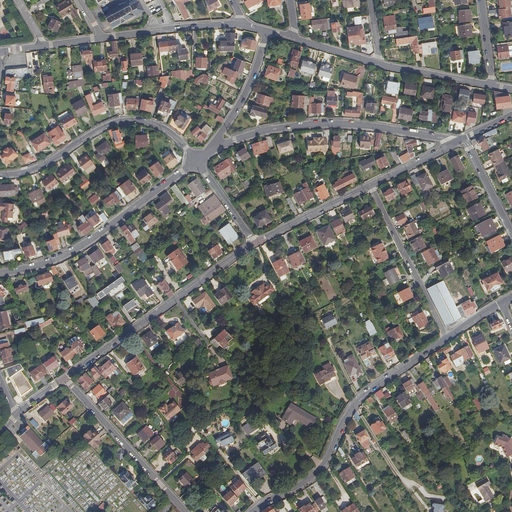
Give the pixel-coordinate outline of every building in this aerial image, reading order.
[(41,0),(33,5),(37,12),(45,7),(43,5),(50,0),(41,0)] [(65,0),(55,6),(61,17),(68,13),(70,14),(72,16),(77,13),(69,0),(65,0)] [(132,0),(105,16),(112,28),(144,9),(138,0),(132,0)] [(175,0),(174,1),(184,19),(189,17),(182,3),(187,0),(175,0)] [(208,0),(205,2),(208,12),(220,6),(217,0),(208,0)] [(244,0),(250,11),(262,4),(260,0),(244,0)] [(359,0),(345,0),(346,1),(343,1),(344,8),(347,7),(347,8),(360,6),(359,0)] [(511,7),(510,0),(497,0),(498,4),(500,3),(500,5),(500,9),(511,7)] [(302,20),(311,19),(309,4),(300,5),(302,20)] [(511,16),(511,7),(500,9),(499,9),(500,14),(499,14),(499,18),(511,16)] [(460,22),(471,21),(470,9),(459,11),(460,22)] [(389,34),(395,33),(396,38),(397,38),(408,37),(407,31),(403,31),(402,28),(400,27),(396,27),(395,15),(384,17),(386,30),(389,29),(389,34)] [(429,30),(434,30),(434,27),(433,27),(432,17),(420,19),(421,28),(429,27),(429,30)] [(47,28),(56,32),(60,23),(52,19),(47,28)] [(330,19),(312,21),(313,30),(322,28),(322,31),(329,30),(329,29),(331,29),(330,19)] [(333,33),(340,32),(338,23),(331,24),(333,33)] [(459,26),(461,38),(466,37),(473,36),(472,24),(459,26)] [(363,29),(362,26),(355,27),(347,28),(349,44),(354,43),(354,46),(365,44),(364,35),(362,35),(361,30),(363,30),(363,29)] [(365,44),(354,46),(354,47),(367,45),(364,29),(363,29),(363,30),(361,30),(362,35),(364,35),(365,44)] [(233,50),(235,33),(226,32),(226,41),(219,41),(218,50),(233,50)] [(408,37),(397,38),(398,44),(412,42),(413,49),(415,48),(415,51),(419,51),(419,44),(418,39),(417,35),(408,37)] [(254,50),(256,41),(247,39),(245,48),(254,50)] [(116,41),(112,42),(113,49),(113,52),(110,52),(109,52),(110,57),(116,56),(118,56),(116,41)] [(159,49),(159,52),(169,50),(168,41),(158,43),(159,49)] [(169,50),(169,53),(171,53),(171,50),(177,49),(177,44),(176,41),(168,41),(169,50)] [(511,41),(497,43),(499,57),(509,56),(509,55),(511,54),(511,41)] [(419,51),(420,53),(424,53),(424,54),(436,52),(435,42),(419,44),(419,51)] [(182,44),(177,44),(177,49),(179,59),(187,58),(187,50),(182,50),(182,44)] [(291,64),(298,66),(302,52),(300,51),(294,49),(292,55),(294,56),(291,64)] [(452,60),(464,58),(463,49),(451,51),(452,60)] [(86,60),(90,59),(91,68),(94,67),(93,61),(92,50),(83,52),(84,57),(86,57),(86,60)] [(468,52),(469,64),(479,63),(477,51),(468,52)] [(132,65),(144,64),(142,53),(131,55),(132,65)] [(130,71),(128,58),(121,59),(122,62),(123,71),(130,71)] [(197,67),(206,68),(206,64),(208,64),(208,62),(206,61),(206,58),(197,58),(197,67)] [(241,74),(246,62),(237,58),(233,70),(239,73),(241,74)] [(94,67),(95,71),(107,70),(106,60),(93,61),(94,67)] [(313,74),(316,64),(311,63),(311,62),(307,61),(307,62),(303,60),(300,70),(313,74)] [(83,77),(82,65),(72,67),(74,78),(83,77)] [(225,67),(220,65),(216,70),(222,73),(225,67)] [(277,80),(281,70),(269,65),(266,76),(277,80)] [(330,79),(333,68),(329,67),(325,66),(321,65),(318,75),(322,76),(322,78),(328,80),(329,78),(330,79)] [(149,75),(159,74),(158,66),(148,67),(149,75)] [(234,84),(239,73),(233,70),(225,67),(223,72),(224,74),(229,76),(227,80),(228,81),(234,84)] [(15,78),(29,77),(29,76),(28,69),(28,68),(7,70),(6,77),(15,78)] [(103,81),(111,80),(110,72),(106,72),(107,76),(102,77),(103,81)] [(197,78),(194,82),(198,84),(200,81),(206,84),(209,77),(203,74),(197,78)] [(340,85),(353,89),(356,77),(344,74),(340,85)] [(162,87),(165,88),(167,84),(169,79),(170,75),(169,76),(163,76),(161,76),(160,81),(164,82),(162,87)] [(52,89),(54,89),(53,83),(53,76),(47,77),(44,77),(45,88),(52,87),(52,89)] [(14,90),(15,78),(6,77),(6,83),(9,84),(8,90),(14,90)] [(71,89),(78,88),(81,86),(85,86),(84,80),(69,82),(71,89)] [(398,94),(399,84),(388,82),(387,92),(398,94)] [(415,95),(416,85),(406,83),(404,93),(415,95)] [(432,98),(434,88),(423,86),(421,96),(432,98)] [(458,98),(468,100),(470,90),(466,89),(466,90),(460,89),(458,98)] [(327,90),(327,105),(337,105),(337,96),(330,96),(330,90),(327,90)] [(509,93),(495,91),(497,109),(511,106),(509,93)] [(274,98),(256,92),(254,97),(258,98),(257,102),(272,107),(274,98)] [(362,96),(362,93),(350,92),(347,92),(347,95),(353,95),(353,97),(359,97),(358,110),(346,109),(346,115),(360,116),(360,112),(362,112),(362,110),(362,96)] [(123,103),(123,99),(122,93),(109,95),(110,106),(120,105),(120,103),(123,103)] [(473,102),(485,104),(486,96),(475,94),(473,102)] [(92,107),(91,104),(94,103),(90,95),(86,97),(94,116),(102,112),(103,114),(107,113),(105,110),(106,110),(102,102),(92,107)] [(309,104),(309,96),(293,95),(293,106),(304,107),(304,104),(309,104)] [(451,112),(453,96),(443,95),(442,101),(444,101),(443,109),(443,110),(451,112)] [(6,105),(15,106),(16,97),(7,96),(6,105)] [(309,96),(309,104),(309,113),(321,113),(321,110),(324,110),(324,106),(321,106),(321,103),(313,103),(313,96),(309,96)] [(382,103),(386,103),(386,104),(387,106),(392,107),(392,108),(396,108),(397,101),(398,101),(397,107),(400,108),(402,99),(400,99),(383,96),(382,103)] [(142,99),(140,109),(152,111),(154,99),(150,98),(149,100),(142,99)] [(205,105),(203,107),(210,110),(210,109),(218,113),(225,101),(220,98),(218,101),(215,106),(213,105),(212,104),(210,108),(205,105)] [(123,103),(124,107),(127,107),(127,108),(137,109),(137,104),(139,104),(139,102),(137,102),(137,99),(123,99),(123,103)] [(177,102),(172,100),(171,104),(169,103),(163,100),(158,113),(164,115),(166,111),(168,112),(170,107),(174,109),(177,102)] [(73,107),(79,118),(89,112),(82,101),(73,107)] [(376,113),(377,103),(368,102),(367,109),(371,109),(371,112),(376,113)] [(269,109),(254,105),(252,115),(256,116),(257,114),(266,117),(269,109)] [(413,110),(400,108),(399,118),(411,120),(413,110)] [(433,112),(433,110),(429,110),(428,112),(420,111),(419,118),(422,118),(422,119),(432,121),(433,112)] [(465,123),(467,113),(455,111),(453,121),(465,123)] [(475,123),(477,113),(468,111),(466,125),(470,126),(471,122),(475,123)] [(184,128),(189,120),(191,117),(183,112),(181,115),(180,115),(176,123),(180,125),(184,128)] [(61,121),(66,129),(71,127),(71,126),(73,124),(74,125),(78,123),(73,114),(61,121)] [(202,141),(212,129),(206,124),(201,130),(197,126),(191,132),(202,141)] [(66,137),(59,126),(49,132),(57,143),(61,141),(62,142),(64,140),(63,139),(66,137)] [(497,130),(496,128),(485,134),(486,137),(491,134),(491,133),(497,130)] [(113,131),(113,129),(108,131),(111,136),(113,135),(114,137),(115,136),(117,140),(116,141),(115,141),(118,147),(126,144),(125,140),(123,141),(118,129),(113,131)] [(38,151),(51,143),(45,133),(32,141),(38,151)] [(340,151),(340,135),(334,136),(334,141),(332,141),(332,154),(336,154),(336,151),(340,151)] [(148,136),(136,136),(136,147),(148,147),(148,136)] [(369,148),(371,137),(361,136),(360,146),(361,146),(361,147),(369,148)] [(323,138),(317,138),(317,141),(314,141),(308,141),(308,152),(314,152),(324,152),(328,152),(327,139),(323,139),(323,138)] [(479,142),(477,138),(471,141),(472,145),(477,142),(479,147),(481,146),(484,151),(489,149),(489,148),(494,146),(489,138),(485,140),(484,139),(479,142)] [(102,154),(111,148),(106,140),(95,147),(98,152),(94,154),(98,161),(104,157),(102,154)] [(277,144),(276,145),(279,155),(294,150),(291,141),(289,140),(288,140),(287,142),(280,144),(279,143),(277,144)] [(409,140),(405,141),(408,153),(410,158),(414,157),(413,153),(411,147),(417,146),(417,145),(416,141),(414,142),(413,141),(409,140)] [(270,151),(267,141),(255,144),(256,146),(253,147),(255,153),(258,152),(259,155),(270,151)] [(12,147),(9,149),(5,153),(2,156),(9,164),(18,155),(12,147)] [(243,161),(250,157),(245,149),(238,154),(243,161)] [(161,155),(164,159),(171,153),(169,150),(161,155)] [(494,166),(503,161),(497,150),(489,154),(491,159),(492,161),(492,162),(494,166)] [(398,158),(395,151),(390,152),(395,160),(399,158),(398,158)] [(171,153),(164,159),(170,167),(178,162),(171,153)] [(402,164),(410,160),(410,158),(408,153),(398,158),(399,158),(402,164)] [(24,157),(27,164),(33,161),(30,154),(24,157)] [(87,155),(78,162),(85,170),(94,164),(87,155)] [(378,159),(376,159),(380,169),(388,165),(384,156),(378,159)] [(457,173),(464,170),(457,156),(450,159),(457,173)] [(371,166),(375,164),(371,158),(366,161),(365,160),(359,163),(364,172),(372,168),(371,166)] [(236,169),(230,159),(215,168),(222,178),(236,169)] [(510,175),(503,161),(494,166),(498,174),(497,175),(500,181),(500,180),(502,184),(507,181),(506,177),(510,175)] [(160,165),(158,162),(150,167),(156,176),(163,170),(159,166),(160,165)] [(63,183),(77,172),(70,164),(67,166),(66,166),(62,169),(63,169),(57,174),(63,183)] [(152,177),(146,169),(137,176),(143,184),(152,177)] [(344,176),(341,178),(341,180),(345,186),(356,180),(352,173),(350,174),(347,169),(342,171),(342,172),(344,176)] [(451,179),(446,170),(440,173),(441,174),(437,176),(441,184),(451,179)] [(415,174),(410,177),(416,189),(421,186),(423,190),(428,188),(431,186),(432,186),(426,173),(417,178),(415,174)] [(59,182),(52,174),(39,184),(43,194),(59,182)] [(197,198),(204,193),(205,192),(196,179),(188,185),(197,198)] [(129,180),(117,189),(121,193),(124,197),(135,188),(129,180)] [(335,191),(345,186),(341,180),(335,183),(336,184),(333,186),(335,191)] [(282,192),(279,182),(270,185),(270,183),(267,183),(267,185),(264,186),(267,197),(282,192)] [(411,190),(408,184),(406,185),(405,182),(397,186),(401,195),(411,190)] [(314,197),(306,183),(303,185),(305,189),(294,195),(299,205),(314,197)] [(0,195),(16,195),(16,193),(15,187),(15,184),(0,184),(0,195)] [(184,202),(186,205),(189,203),(185,198),(175,185),(171,188),(182,203),(184,202)] [(313,190),(316,196),(319,194),(322,200),(330,196),(324,185),(313,190)] [(467,202),(477,197),(471,186),(461,191),(467,202)] [(46,201),(40,188),(30,193),(34,202),(37,201),(39,204),(46,201)] [(398,194),(395,188),(392,190),(391,189),(387,191),(387,192),(383,194),(387,201),(395,197),(394,195),(398,194)] [(116,203),(122,198),(116,191),(108,197),(108,198),(104,201),(108,207),(115,201),(116,203)] [(172,201),(166,193),(160,198),(162,202),(156,206),(164,217),(170,212),(166,206),(172,201)] [(93,204),(100,199),(96,194),(89,199),(93,204)] [(211,221),(225,211),(215,195),(198,208),(207,221),(210,220),(211,221)] [(14,204),(0,202),(0,210),(4,211),(3,222),(8,222),(8,218),(13,218),(13,214),(15,213),(15,210),(14,208),(14,204)] [(482,207),(479,203),(467,209),(473,220),(484,214),(481,208),(482,207)] [(276,217),(271,207),(267,208),(273,219),(276,217)] [(368,208),(366,210),(359,213),(362,219),(374,214),(371,207),(368,208)] [(354,218),(349,209),(341,214),(345,222),(354,218)] [(270,221),(265,211),(253,217),(254,219),(253,219),(258,228),(270,221)] [(84,235),(93,228),(81,212),(79,214),(80,216),(79,216),(80,217),(77,219),(79,222),(82,220),(84,223),(78,227),(84,235)] [(100,215),(105,222),(109,219),(103,212),(100,215)] [(141,225),(145,230),(158,221),(151,212),(142,219),(144,222),(141,225)] [(99,216),(97,213),(88,219),(93,226),(100,221),(99,220),(100,219),(98,216),(99,216)] [(407,221),(404,214),(396,218),(399,225),(407,221)] [(476,225),(480,233),(482,236),(492,231),(491,230),(495,228),(493,223),(492,223),(490,218),(476,225)] [(339,219),(330,223),(336,234),(345,230),(339,219)] [(413,221),(404,226),(408,234),(406,235),(408,238),(419,233),(413,221)] [(55,226),(57,233),(58,236),(70,232),(67,223),(55,226)] [(131,224),(127,228),(134,238),(139,235),(131,224)] [(239,238),(229,224),(219,231),(229,245),(239,238)] [(0,239),(7,240),(8,227),(0,226),(0,239)] [(127,228),(125,226),(121,229),(131,243),(135,240),(134,238),(127,228)] [(335,240),(328,226),(321,230),(321,229),(317,231),(325,245),(335,240)] [(58,247),(59,250),(62,249),(58,236),(57,233),(54,234),(55,239),(48,241),(51,250),(58,247)] [(504,247),(499,235),(486,242),(488,245),(489,245),(493,252),(504,247)] [(311,236),(298,243),(303,252),(316,246),(311,236)] [(420,236),(410,241),(416,251),(426,246),(420,236)] [(112,247),(113,247),(108,240),(101,245),(106,252),(108,250),(111,255),(116,252),(112,247)] [(137,243),(131,247),(134,252),(135,252),(141,247),(137,243)] [(389,258),(382,243),(371,248),(371,249),(368,251),(371,257),(375,256),(378,263),(389,258)] [(26,256),(35,254),(33,245),(24,247),(26,256)] [(214,258),(222,253),(219,249),(216,246),(208,251),(214,258)] [(141,247),(135,252),(142,263),(149,258),(146,255),(143,250),(141,247)] [(432,247),(420,253),(425,262),(427,261),(429,264),(438,259),(437,256),(434,251),(432,247)] [(22,254),(21,248),(4,252),(5,261),(17,259),(16,255),(22,254)] [(177,270),(187,263),(177,249),(167,257),(177,270)] [(98,250),(89,256),(92,261),(94,264),(104,257),(98,250)] [(303,260),(299,252),(288,257),(292,266),(303,260)] [(93,272),(94,272),(96,276),(102,273),(95,265),(90,268),(88,263),(92,261),(89,256),(87,255),(84,257),(85,258),(77,263),(80,268),(79,270),(80,272),(82,272),(84,275),(87,276),(93,273),(93,272)] [(507,272),(511,269),(511,256),(501,262),(507,272)] [(289,272),(282,259),(273,263),(279,277),(289,272)] [(454,271),(447,259),(434,265),(437,270),(438,269),(443,277),(454,271)] [(118,264),(114,266),(118,271),(119,273),(123,271),(118,264)] [(57,271),(54,266),(50,268),(56,277),(57,276),(60,279),(61,278),(57,271)] [(400,280),(394,268),(384,273),(390,285),(400,280)] [(53,282),(50,273),(36,277),(39,286),(53,282)] [(488,291),(502,283),(497,273),(483,281),(488,291)] [(63,280),(70,291),(79,286),(76,282),(77,282),(73,276),(69,278),(68,276),(63,280)] [(122,276),(119,278),(110,285),(97,294),(100,297),(106,293),(107,294),(125,281),(122,276)] [(153,294),(143,279),(133,287),(140,298),(145,295),(148,298),(153,294)] [(174,294),(163,279),(157,283),(158,284),(156,285),(161,292),(163,290),(168,298),(174,294)] [(456,307),(443,281),(427,289),(446,325),(462,317),(462,318),(469,314),(475,311),(474,308),(477,306),(474,302),(471,304),(470,300),(456,307)] [(0,304),(5,303),(3,298),(1,297),(5,292),(8,294),(10,292),(1,284),(0,284),(0,304)] [(28,290),(26,284),(14,288),(17,295),(28,290)] [(254,306),(274,290),(270,285),(266,288),(263,284),(251,293),(254,297),(250,301),(254,306)] [(224,287),(214,295),(221,305),(232,297),(224,287)] [(399,293),(403,302),(414,297),(409,288),(399,293)] [(382,289),(376,292),(380,299),(385,296),(382,289)] [(202,296),(201,294),(193,301),(198,308),(200,306),(206,307),(209,311),(216,305),(207,293),(202,296)] [(94,296),(87,300),(94,308),(100,304),(94,296)] [(137,305),(131,297),(121,304),(126,312),(137,305)] [(428,323),(423,313),(419,315),(416,310),(410,313),(415,322),(416,321),(419,328),(428,323)] [(0,312),(0,328),(0,330),(10,328),(6,311),(0,312)] [(114,318),(112,316),(111,314),(107,317),(115,329),(125,323),(121,318),(119,314),(114,318)] [(332,314),(322,320),(326,328),(337,323),(332,314)] [(388,314),(378,319),(380,322),(390,317),(388,314)] [(45,319),(44,318),(25,323),(27,328),(35,325),(43,324),(46,322),(45,319)] [(49,320),(46,322),(43,324),(35,325),(36,328),(42,327),(54,321),(52,318),(49,320)] [(502,326),(499,319),(489,324),(492,331),(502,326)] [(364,323),(370,335),(376,332),(371,322),(369,320),(364,323)] [(169,328),(165,331),(172,341),(180,335),(182,338),(186,335),(184,332),(185,332),(178,322),(173,325),(171,326),(169,328)] [(96,340),(100,337),(98,335),(103,332),(98,326),(90,332),(96,340)] [(403,336),(398,328),(391,332),(390,330),(389,331),(389,333),(388,333),(392,341),(395,340),(396,341),(400,339),(400,338),(403,336)] [(213,339),(209,342),(212,345),(217,348),(219,346),(222,348),(224,350),(228,346),(226,345),(233,339),(223,329),(213,338),(213,339)] [(159,342),(151,330),(141,337),(149,348),(150,348),(152,350),(160,345),(158,343),(159,342)] [(488,345),(483,334),(472,339),(479,353),(489,348),(488,345)] [(69,342),(72,347),(77,353),(79,352),(80,353),(84,350),(79,343),(81,342),(81,340),(79,338),(75,338),(69,342)] [(204,345),(199,338),(194,341),(200,349),(204,345)] [(0,341),(0,350),(0,351),(9,348),(6,339),(0,341)] [(383,343),(384,345),(379,348),(385,359),(394,355),(387,341),(383,343)] [(375,352),(370,342),(356,348),(366,366),(370,364),(367,357),(375,352)] [(468,346),(464,348),(469,359),(473,356),(468,346)] [(74,357),(77,354),(77,353),(72,347),(69,350),(68,348),(60,353),(66,361),(73,356),(74,357)] [(510,360),(504,347),(494,351),(500,364),(510,360)] [(9,348),(0,351),(4,364),(11,362),(10,357),(12,356),(9,348)] [(469,359),(464,348),(456,353),(451,356),(456,366),(461,363),(469,359)] [(452,368),(444,354),(440,356),(440,358),(443,363),(438,366),(441,372),(442,371),(443,373),(452,368)] [(43,364),(48,372),(59,364),(56,360),(58,359),(55,355),(43,364)] [(362,374),(352,355),(347,357),(348,359),(344,361),(345,363),(344,364),(350,375),(356,372),(358,375),(362,374)] [(145,368),(136,356),(125,364),(134,375),(145,368)] [(96,369),(100,374),(102,376),(104,378),(104,379),(111,372),(115,376),(119,372),(115,368),(115,369),(108,361),(102,366),(100,368),(99,367),(96,369)] [(331,363),(324,367),(325,370),(315,374),(320,384),(330,379),(329,378),(336,374),(331,363)] [(20,364),(6,369),(8,374),(20,369),(23,368),(20,364)] [(46,373),(41,365),(30,373),(35,381),(46,373)] [(225,380),(225,381),(232,378),(227,365),(217,369),(218,371),(217,371),(208,374),(210,380),(209,380),(208,382),(209,385),(211,385),(212,385),(212,386),(217,385),(217,383),(225,380)] [(191,373),(186,366),(182,369),(183,371),(175,377),(180,384),(188,379),(186,376),(191,373)] [(96,369),(94,367),(90,371),(91,371),(89,373),(94,379),(100,374),(96,369)] [(33,387),(20,369),(12,377),(21,396),(33,387)] [(92,382),(87,376),(86,377),(84,374),(76,381),(84,389),(92,382)] [(446,385),(441,376),(433,381),(436,387),(437,387),(439,385),(441,388),(446,385)] [(452,385),(447,377),(443,378),(449,387),(452,385)] [(134,384),(129,378),(126,381),(131,387),(132,387),(134,384)] [(404,380),(401,382),(409,395),(414,391),(412,388),(414,387),(418,393),(416,394),(419,399),(423,397),(420,392),(416,386),(412,378),(405,382),(404,380)] [(427,389),(423,382),(416,386),(420,392),(423,397),(424,399),(426,398),(429,403),(429,402),(432,407),(434,410),(438,408),(431,396),(427,389)] [(104,393),(97,385),(91,391),(98,399),(104,393)] [(457,404),(446,385),(441,388),(447,398),(449,396),(455,405),(457,404)] [(427,389),(431,396),(436,393),(432,386),(427,389)] [(384,395),(380,389),(375,393),(379,399),(384,396),(384,395)] [(401,407),(409,402),(410,401),(404,392),(395,398),(401,407)] [(108,395),(98,404),(105,411),(114,402),(108,395)] [(475,398),(471,401),(475,407),(477,410),(477,411),(480,409),(478,405),(480,404),(477,398),(475,398)] [(71,407),(65,401),(57,408),(63,414),(71,407)] [(132,414),(121,402),(111,412),(122,424),(132,414)] [(164,409),(162,406),(157,410),(165,421),(179,411),(172,402),(166,407),(164,409)] [(411,405),(409,402),(401,407),(403,410),(411,405)] [(56,409),(52,404),(48,408),(47,407),(38,415),(44,421),(53,413),(52,412),(56,409)] [(315,418),(291,404),(281,420),(288,424),(292,417),(309,427),(315,418)] [(391,423),(399,418),(392,407),(385,412),(391,423)] [(32,420),(29,422),(34,428),(37,425),(32,420)] [(259,428),(254,420),(247,424),(252,433),(259,428)] [(81,428),(75,421),(71,425),(74,429),(76,427),(79,431),(81,428)] [(377,421),(370,426),(376,434),(385,428),(381,422),(379,423),(377,421)] [(211,426),(209,423),(201,429),(203,432),(203,431),(204,432),(211,426)] [(252,433),(247,424),(242,427),(248,436),(252,433)] [(43,443),(26,425),(17,434),(33,452),(31,453),(36,458),(48,446),(44,442),(43,443)] [(152,435),(145,426),(136,434),(143,443),(152,435)] [(197,432),(192,426),(186,431),(192,438),(198,433),(197,432)] [(369,437),(365,430),(356,435),(360,443),(361,442),(364,448),(370,444),(368,441),(369,440),(368,438),(369,437)] [(414,441),(406,430),(403,432),(410,444),(414,441)] [(88,443),(96,435),(93,432),(91,434),(89,432),(83,437),(88,443)] [(234,441),(229,432),(214,439),(217,444),(220,442),(223,447),(234,441)] [(266,453),(277,446),(274,441),(271,443),(266,434),(260,438),(262,441),(260,442),(266,453)] [(99,439),(96,435),(88,443),(94,448),(99,443),(97,441),(99,439)] [(163,444),(157,436),(149,442),(152,446),(154,445),(157,449),(163,444)] [(511,439),(511,438),(509,440),(507,437),(503,436),(502,439),(497,438),(496,442),(495,446),(502,448),(506,456),(511,453),(511,439)] [(196,460),(210,447),(205,441),(200,445),(199,443),(190,452),(193,455),(192,455),(196,460)] [(126,454),(120,448),(119,449),(116,452),(113,454),(119,460),(126,454)] [(179,454),(175,450),(171,453),(168,450),(162,457),(166,461),(167,460),(170,463),(179,454)] [(366,456),(363,452),(360,454),(359,452),(355,455),(356,457),(351,459),(356,467),(365,461),(366,464),(369,462),(366,456)] [(258,463),(242,475),(250,484),(266,473),(258,463)] [(355,476),(349,467),(340,473),(345,482),(355,476)] [(137,484),(134,481),(134,480),(131,477),(129,477),(122,470),(117,475),(122,480),(121,481),(130,491),(132,489),(137,484)] [(193,481),(186,473),(178,479),(186,488),(193,481)] [(485,501),(493,496),(487,486),(490,484),(487,477),(475,484),(485,501)] [(231,489),(237,496),(246,488),(239,479),(230,488),(231,489)] [(206,490),(211,486),(206,480),(201,484),(206,490)] [(487,486),(493,496),(495,494),(490,484),(487,486)] [(132,489),(130,491),(146,509),(150,505),(151,506),(152,506),(154,504),(155,504),(155,503),(150,497),(149,498),(147,496),(146,495),(142,498),(141,498),(141,497),(138,494),(139,494),(136,491),(135,492),(132,489)] [(230,491),(237,499),(239,497),(237,496),(231,489),(230,491)] [(230,491),(222,498),(230,507),(233,504),(232,503),(237,499),(230,491)] [(320,510),(326,506),(324,502),(320,497),(314,501),(316,503),(320,510)] [(103,502),(92,511),(101,511),(107,507),(103,502)] [(171,505),(169,502),(158,511),(157,511),(165,511),(169,509),(168,509),(171,505)] [(320,510),(316,503),(311,505),(310,503),(306,506),(306,505),(301,508),(303,511),(316,511),(318,511),(320,510)] [(340,511),(359,511),(354,503),(341,511),(340,511)] [(445,511),(447,505),(435,503),(434,507),(435,508),(434,511),(445,511)]
